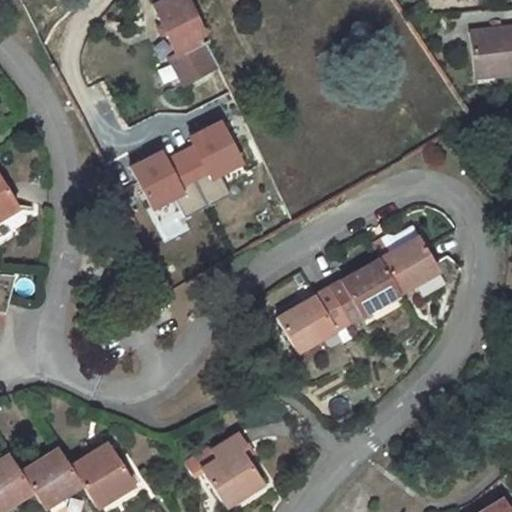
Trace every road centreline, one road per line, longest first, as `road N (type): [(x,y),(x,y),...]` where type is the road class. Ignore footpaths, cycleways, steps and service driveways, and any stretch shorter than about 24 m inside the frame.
road 1 (residential): [(38,345),(77,380),(118,390),(151,384),(179,364),(264,260),(414,182),(441,184),(466,199),(484,225),(487,254),(468,321),(302,511)]
road 2 (residential): [(0,43),(50,107),(69,179),(38,345)]
